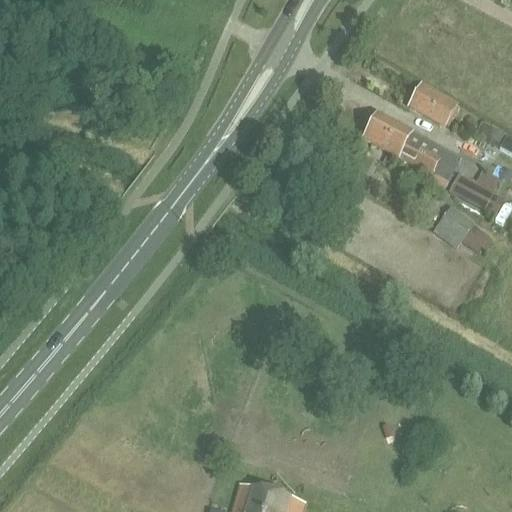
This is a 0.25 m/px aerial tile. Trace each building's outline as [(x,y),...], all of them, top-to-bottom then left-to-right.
[(441,126),(453,106),(424,89),(412,110),(441,126)] [(398,159),(411,136),(412,135),(377,116),(364,141),(398,159)] [(481,143),(496,151),(504,137),(482,125),(477,135),(484,139),(481,143)] [(461,161),(444,153),(411,136),(398,159),(432,178),(432,177),(448,185),(461,161)] [(511,157),(511,141),(506,138),(499,151),(511,157)] [(483,175),(476,187),(460,178),(450,196),(484,214),(500,184),(483,175)] [(448,185),(434,178),(428,189),(442,196),(448,185)] [(418,186),(414,194),(419,197),(423,189),(418,186)] [(457,250),(469,233),(472,229),(449,212),(434,233),(457,250)] [(488,240),(472,229),(457,250),(473,261),(488,240)] [(242,487),(234,511),(301,511),(303,506),(242,487)]
